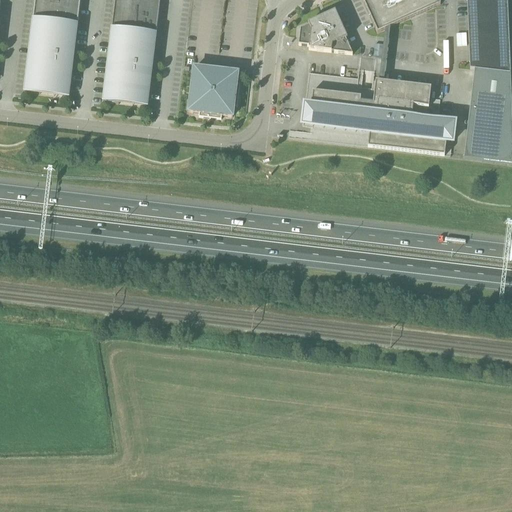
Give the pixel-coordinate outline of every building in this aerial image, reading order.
[(69,99),(80,0),(35,0),(24,94),(69,99)] [(148,109),(161,0),(159,0),(115,0),(103,103),(148,109)] [(362,0),(377,34),(440,5),(437,0),(362,0)] [(466,0),(470,69),(476,70),(510,74),(506,0),(466,0)] [(352,56),(353,56),(346,40),(347,40),(335,12),(308,25),(308,26),(300,30),(298,46),(309,47),(308,51),(352,56)] [(227,70),(216,68),(205,67),(204,70),(194,69),(188,113),(199,114),(199,118),(221,120),(222,117),(232,118),(234,108),(237,108),(240,85),(236,85),(238,74),(227,73),(227,70)] [(476,70),(463,158),(511,165),(511,138),(510,74),(476,70)] [(428,109),(431,89),(375,82),(373,104),(360,103),(361,99),(313,93),(311,107),(305,107),(305,111),(304,111),(303,123),(357,129),(360,129),(360,130),(361,131),(362,132),(363,133),(364,133),(365,132),(366,131),(367,130),(370,130),(370,133),(369,133),(368,148),(444,157),(446,143),(452,144),(452,140),(454,128),(411,123),(413,107),(428,109)]
